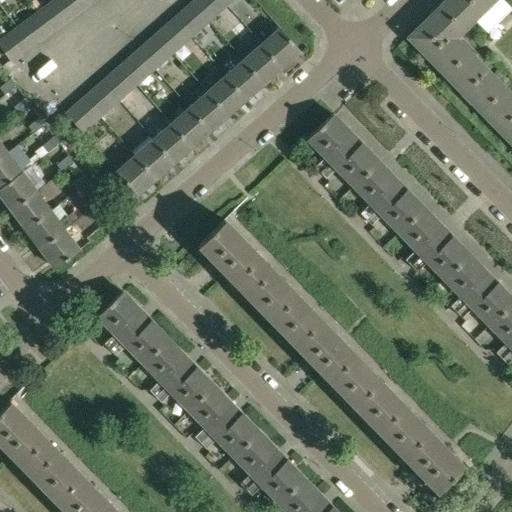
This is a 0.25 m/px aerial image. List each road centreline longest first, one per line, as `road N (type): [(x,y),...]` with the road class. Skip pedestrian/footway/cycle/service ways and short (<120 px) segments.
road 1 (residential): [(387,511),(123,246)]
road 2 (residential): [(123,246),(355,47)]
road 3 (residential): [(511,210),(355,47)]
